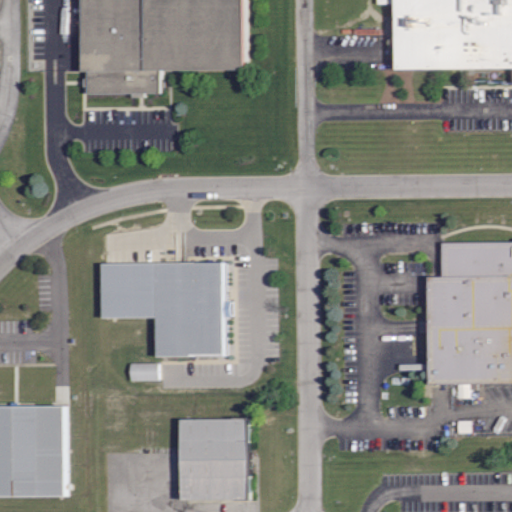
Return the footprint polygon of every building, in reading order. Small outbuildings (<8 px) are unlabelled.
[(86,0),(252,0),(253,68),(166,69),(166,92),(93,92),(93,69),(87,69),(86,0)] [(511,0),(511,66),(403,68),(402,2),(382,2),(381,0),(511,0)] [(447,240),(511,240),(511,382),(435,382),(434,273),(447,273),(447,240)] [(109,260),(230,259),(231,353),(163,354),(163,316),(109,316),(109,260)] [(163,363),(134,364),(135,382),(163,381),(163,363)] [(0,404),(72,404),(73,494),(0,494),(0,404)] [(188,417),(255,416),(256,498),(188,498),(188,417)]
